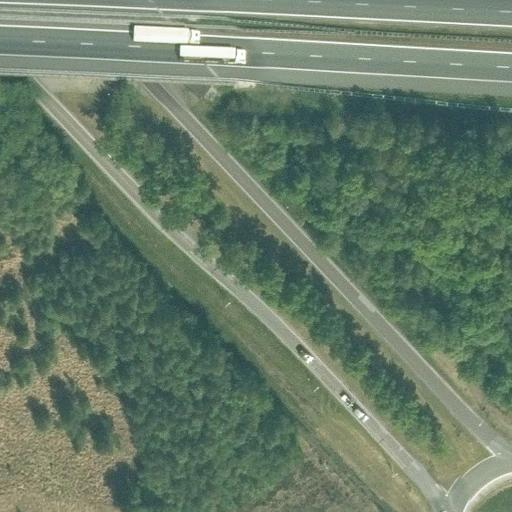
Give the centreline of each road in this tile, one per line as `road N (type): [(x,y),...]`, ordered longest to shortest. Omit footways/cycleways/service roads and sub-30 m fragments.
road 1 (primary): [(0,42),(354,417)]
road 2 (motorway): [(0,39),(511,66)]
road 3 (primary): [(411,360),(65,0)]
road 4 (motorway): [(511,9),(302,0)]
road 5 (primary): [(354,417),(390,444),(450,511)]
road 6 (primary): [(511,440),(411,360)]
road 7 (primary): [(490,452),(411,360)]
road 8 (primary): [(354,417),(428,511)]
